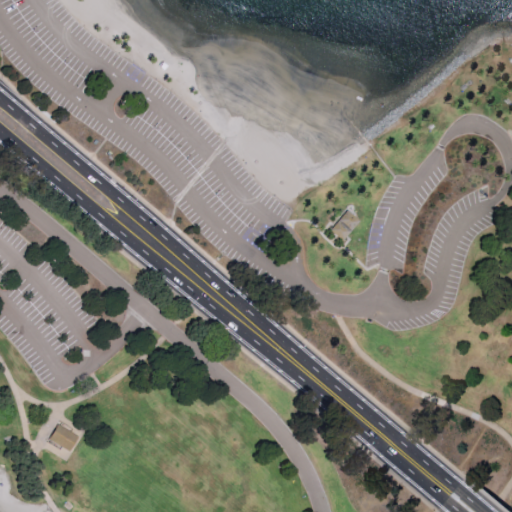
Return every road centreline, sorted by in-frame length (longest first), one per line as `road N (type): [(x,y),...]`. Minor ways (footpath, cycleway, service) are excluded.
road 1 (secondary): [(462,489),(0,95)]
road 2 (secondary): [(0,128),(451,503)]
road 3 (residential): [(0,190),(278,428),(324,511)]
